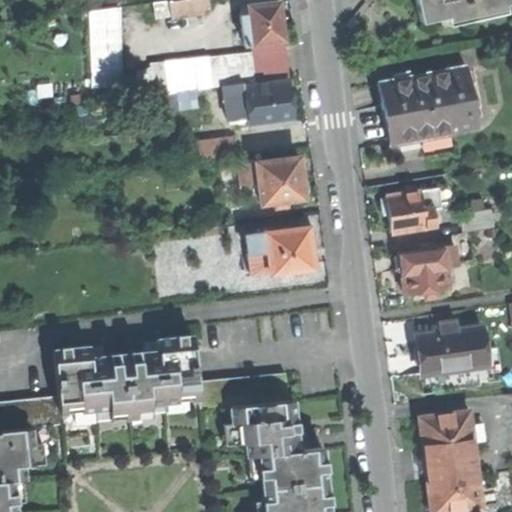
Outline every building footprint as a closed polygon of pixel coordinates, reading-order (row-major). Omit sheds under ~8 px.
[(208,8),(206,0),(160,0),(154,1),(156,16),(208,8)] [(252,42),(283,38),(281,20),(278,0),(247,4),(248,13),(252,42)] [(415,0),(420,18),(502,0),(415,0)] [(92,88),(122,84),(118,6),(89,10),(92,88)] [(243,44),(252,42),(248,13),(239,14),(243,44)] [(284,45),(283,38),(252,42),(253,49),(284,45)] [(288,76),(284,45),(253,49),(151,63),(152,68),(155,94),(288,76)] [(463,64),(376,81),(382,108),(390,106),(393,119),(397,138),(449,127),(450,132),(476,127),(463,64)] [(140,96),(155,94),(152,68),(136,70),(140,96)] [(243,86),(243,87),(247,115),(249,126),(293,119),(290,99),(287,79),(243,86)] [(240,116),(247,115),(243,87),(236,88),(240,116)] [(198,143),(200,159),(234,154),(232,138),(198,143)] [(298,155),(242,163),(245,183),(257,181),(260,202),(274,200),(276,208),(288,206),(287,199),(303,197),(303,194),(309,187),(308,180),(302,176),(300,167),(298,155)] [(106,172),(89,174),(91,187),(77,189),(78,196),(63,198),(61,178),(39,181),(43,209),(110,200),(106,172)] [(89,174),(61,178),(63,198),(78,196),(77,189),(91,187),(89,174)] [(448,185),(426,189),(429,208),(451,204),(448,185)] [(386,221),(387,230),(432,223),(429,208),(426,189),(377,197),(380,214),(384,213),(386,221)] [(460,211),(462,228),(488,224),(486,207),(460,211)] [(251,231),(254,252),(267,250),(269,273),(283,271),(284,278),(297,276),(296,269),(312,267),(311,252),(310,244),(315,243),(313,227),(307,227),(307,224),(251,231)] [(147,248),(162,246),(160,234),(146,236),(147,248)] [(400,280),(402,292),(421,289),(422,298),(435,296),(434,287),(446,285),(443,263),(454,261),(451,242),(396,251),(391,256),(392,267),(399,271),(400,280)] [(269,273),(267,250),(254,252),(256,274),(269,273)] [(141,337),(124,339),(131,418),(152,417),(151,404),(199,400),(196,366),(192,319),(174,321),(156,323),(156,326),(140,327),(141,337)] [(417,355),(420,373),(487,362),(481,323),(414,334),(417,355)] [(54,333),(58,379),(60,412),(109,408),(110,420),(131,418),(124,339),(104,340),(103,329),(81,331),(54,333)] [(284,359),(196,366),(199,400),(200,410),(231,408),(288,403),(284,359)] [(0,384),(0,431),(34,428),(61,426),(60,412),(58,379),(0,384)] [(291,403),(288,403),(231,408),(234,444),(246,443),(247,458),(260,457),(265,511),(330,511),(325,449),(307,450),(306,435),(294,437),(292,421),(291,403)] [(432,511),(433,511),(482,506),(469,409),(419,415),(426,464),(432,511)] [(0,511),(16,511),(14,482),(25,481),(24,466),(37,465),(34,428),(0,431),(0,511)]
